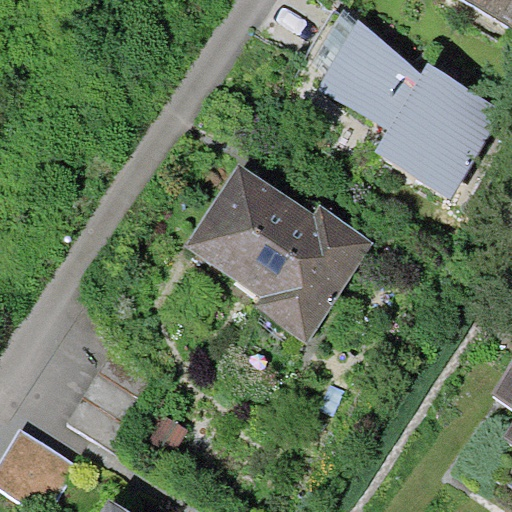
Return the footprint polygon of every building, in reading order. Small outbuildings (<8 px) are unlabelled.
[(0,0),(0,18),(9,0),(0,0)] [(511,0),(431,0),(511,36),(511,0)] [(505,119),(352,38),(316,107),(373,137),(356,169),(451,219),(505,119)] [(307,220),(230,175),(179,260),(258,307),(249,321),(306,356),(371,248),(311,213),(307,220)] [(511,359),(483,407),(511,425),(511,359)] [(43,511),(74,462),(21,430),(0,464),(0,498),(21,511),(43,511)]
